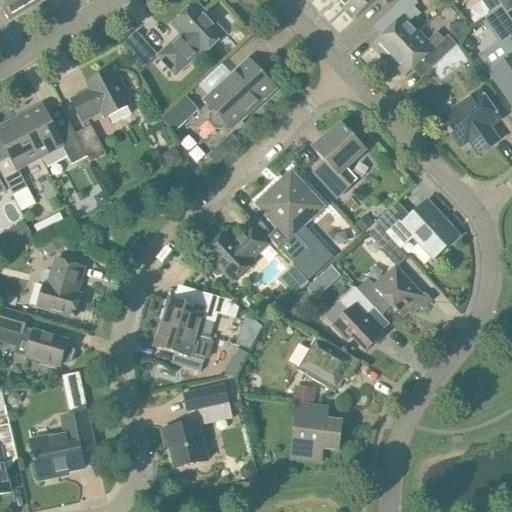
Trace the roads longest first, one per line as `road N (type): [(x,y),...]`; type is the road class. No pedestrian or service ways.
road 1 (residential): [(103,511),(127,501),(137,485),(118,353),(141,267),(174,226),(346,71)]
road 2 (residential): [(478,210),(490,256),(484,303),(405,426),(395,511)]
road 3 (residential): [(346,71),(478,210)]
road 4 (residential): [(0,74),(116,0)]
